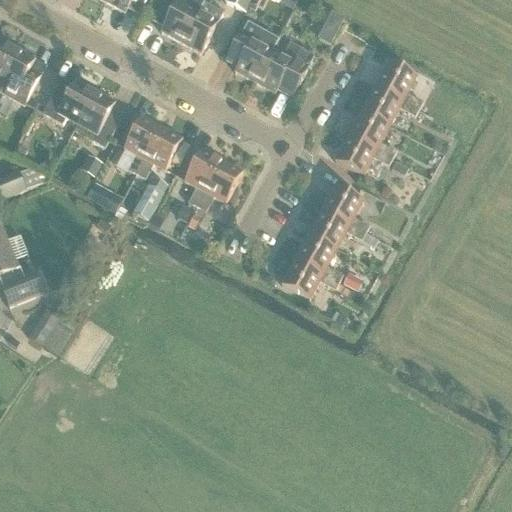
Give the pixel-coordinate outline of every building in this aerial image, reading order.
[(107,0),(105,5),(125,16),(131,5),(142,11),(148,0),(107,0)] [(160,35),(181,46),(203,5),(194,0),(164,0),(155,18),(166,24),(160,35)] [(251,0),(225,0),(223,4),(243,15),(251,0)] [(268,0),(253,0),(250,8),(261,14),(268,0)] [(203,5),(181,46),(201,57),(223,16),(203,5)] [(272,53),(272,54),(279,42),(267,36),(247,25),(229,58),(240,64),(234,75),(255,86),(272,53)] [(0,79),(15,51),(0,43),(0,79)] [(283,59),(272,54),(272,53),(255,86),(275,97),(281,86),(295,94),(314,60),(290,47),(283,59)] [(0,95),(24,109),(40,79),(29,73),(35,62),(15,51),(0,79),(0,95)] [(419,113),(418,114),(432,121),(436,113),(407,97),(416,79),(389,64),(375,89),(419,113)] [(78,127),(95,95),(75,84),(69,95),(58,89),(42,118),(63,129),(67,121),(78,127)] [(415,121),(418,114),(419,113),(375,89),(362,114),(390,129),(399,112),(415,121)] [(115,106),(95,95),(78,127),(89,133),(85,141),(105,152),(121,123),(109,117),(115,106)] [(380,146),(390,129),(362,114),(348,139),(392,163),(396,155),(380,146)] [(141,120),(115,167),(136,178),(161,131),(141,120)] [(161,131),(136,178),(145,183),(153,168),(165,174),(182,143),(161,131)] [(388,170),(392,163),(348,139),(335,164),(363,179),(372,161),(388,170)] [(188,206),(196,211),(222,164),(201,153),(184,185),(196,191),(188,206)] [(101,167),(87,160),(80,174),(93,181),(101,167)] [(222,164),(196,211),(205,216),(213,201),(225,207),(243,175),(222,164)] [(109,186),(97,179),(85,200),(97,207),(109,186)] [(133,216),(148,224),(164,196),(149,188),(133,216)] [(322,214),(366,237),(370,230),(354,221),(363,203),(335,188),(322,214)] [(179,221),(188,227),(193,217),(185,212),(179,221)] [(374,252),(377,244),(369,239),(368,239),(365,238),(366,237),(322,214),(308,238),(336,253),(345,236),(374,252)] [(193,217),(188,227),(189,227),(187,230),(193,234),(201,222),(193,217)] [(101,222),(96,229),(106,235),(110,228),(101,222)] [(34,276),(24,280),(20,270),(17,271),(0,228),(0,283),(2,289),(0,289),(0,292),(8,313),(43,298),(34,276)] [(377,244),(383,247),(387,240),(372,232),(369,239),(377,244)] [(327,271),(336,253),(308,238),(295,263),(339,287),(343,279),(327,271)] [(335,294),(339,287),(295,263),(281,288),(309,303),(319,286),(335,294)] [(362,285),(348,278),(342,288),(356,296),(362,285)] [(44,314),(28,340),(58,359),(74,334),(44,314)]
